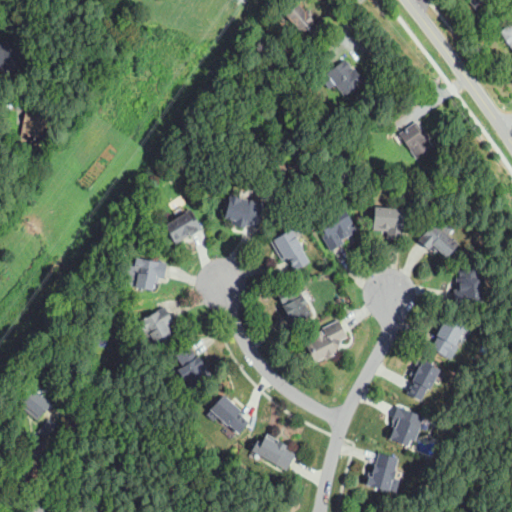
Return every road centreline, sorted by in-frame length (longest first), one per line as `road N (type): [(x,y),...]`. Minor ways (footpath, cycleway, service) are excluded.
road 1 (residential): [(391,296),(390,331),(350,402),(322,511)]
road 2 (residential): [(343,424),(252,354),(222,285)]
road 3 (tertiary): [(511,146),(404,0)]
